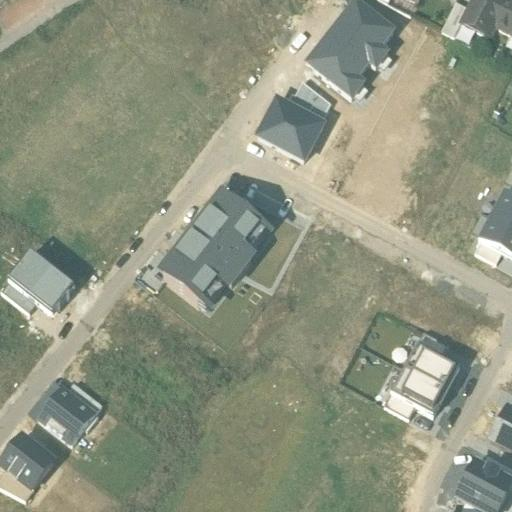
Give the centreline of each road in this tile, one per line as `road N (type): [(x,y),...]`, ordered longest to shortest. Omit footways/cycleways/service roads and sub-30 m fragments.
road 1 (residential): [(218,146),(0,425)]
road 2 (residential): [(511,306),(218,146)]
road 3 (residential): [(425,511),(511,344)]
road 4 (residential): [(315,19),(218,146)]
